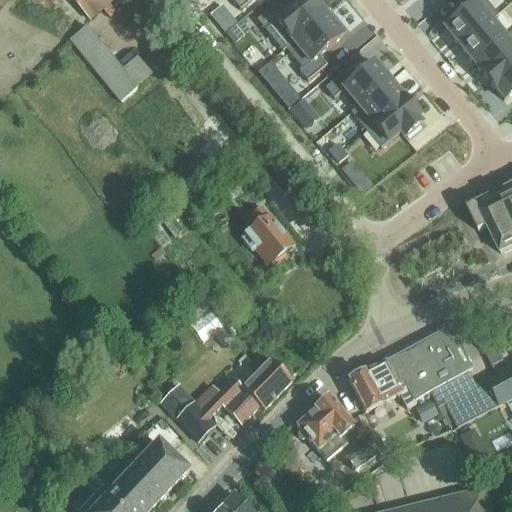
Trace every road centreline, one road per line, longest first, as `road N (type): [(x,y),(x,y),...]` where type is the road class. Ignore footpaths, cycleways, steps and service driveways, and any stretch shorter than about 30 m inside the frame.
road 1 (residential): [(371,233),(474,161),(437,74),(371,0)]
road 2 (residential): [(371,233),(172,0)]
road 3 (tertiary): [(198,511),(328,377),(391,332)]
road 4 (tertiary): [(391,332),(511,292)]
